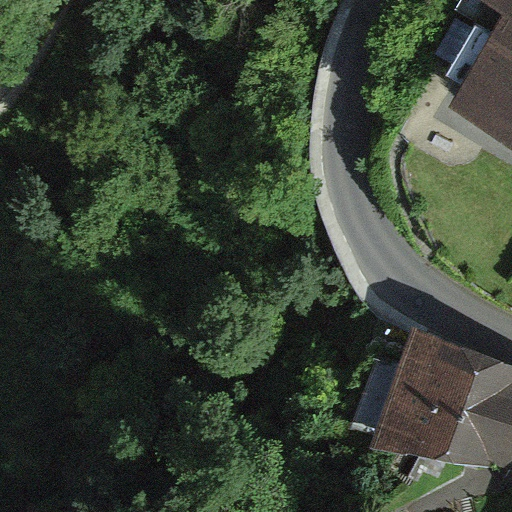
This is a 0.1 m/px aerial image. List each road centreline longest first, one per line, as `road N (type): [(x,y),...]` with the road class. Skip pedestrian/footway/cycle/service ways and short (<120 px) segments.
road 1 (unclassified): [(511,338),(420,293),(372,235),(353,192),(348,107),(375,0)]
road 2 (track): [(61,0),(0,115)]
